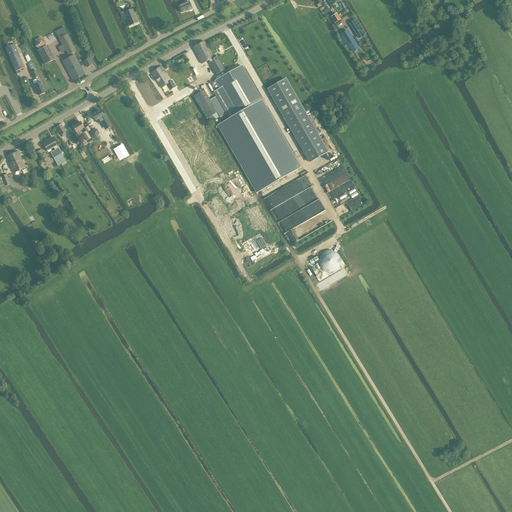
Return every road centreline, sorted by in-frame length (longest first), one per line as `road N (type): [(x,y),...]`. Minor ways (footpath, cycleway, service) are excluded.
road 1 (track): [(385,207),(298,258),(450,511)]
road 2 (tertiary): [(94,100),(277,0)]
road 3 (unclassified): [(83,82),(234,0)]
